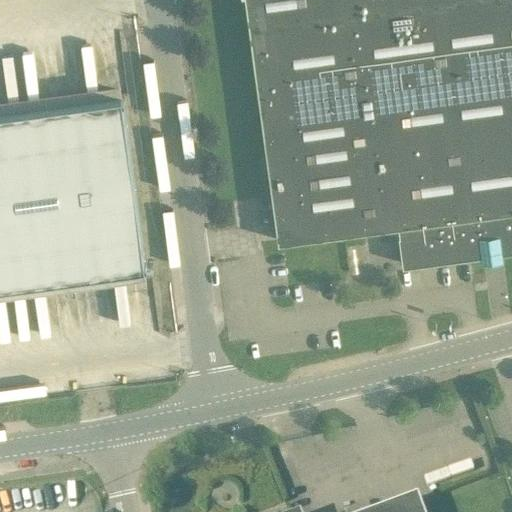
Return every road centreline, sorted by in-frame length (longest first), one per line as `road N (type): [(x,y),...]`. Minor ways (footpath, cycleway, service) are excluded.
road 1 (unclassified): [(218,412),(158,0)]
road 2 (unclassified): [(218,412),(511,339)]
